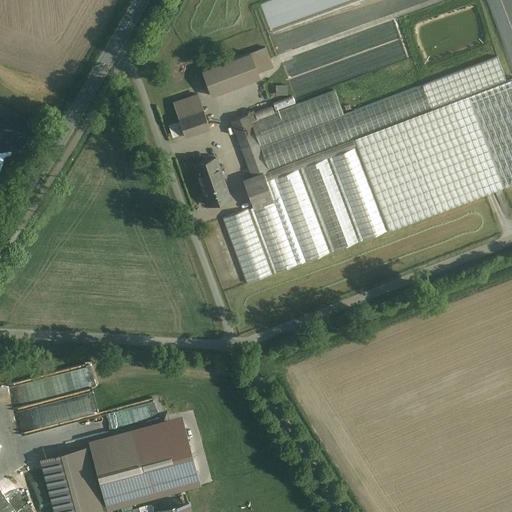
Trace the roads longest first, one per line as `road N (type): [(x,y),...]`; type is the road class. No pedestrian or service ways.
road 1 (unclassified): [(114,47),(133,66),(239,348)]
road 2 (unclassified): [(511,247),(239,348)]
road 3 (unclassified): [(239,348),(0,330)]
road 4 (tertiary): [(114,47),(0,232)]
road 5 (unclassified): [(239,348),(341,511)]
